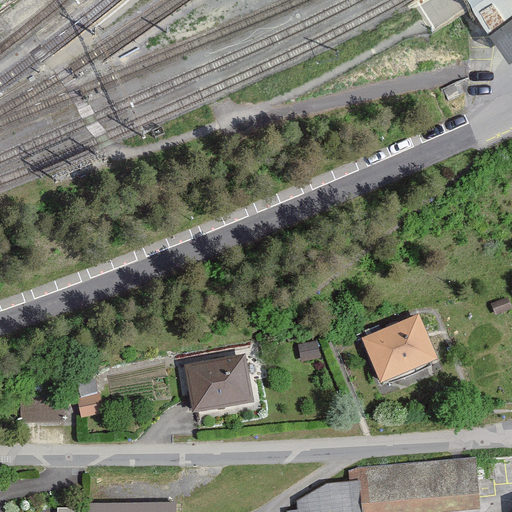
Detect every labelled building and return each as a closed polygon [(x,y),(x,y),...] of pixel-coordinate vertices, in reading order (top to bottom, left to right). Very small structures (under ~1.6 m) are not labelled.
[(436,22),(464,7),(460,0),(425,0),(424,1),(436,22)] [(511,0),(466,0),(470,5),(509,65),(511,63),(511,0)] [(365,338),(382,381),(436,359),(419,316),(365,338)] [(300,362),(321,358),(318,337),(297,341),(300,362)] [(185,367),(192,408),(252,399),(245,357),(185,367)] [(81,418),(105,412),(101,394),(77,400),(81,418)] [(64,397),(33,396),(32,422),(64,423),(64,397)] [(364,476),(366,511),(423,511),(480,508),(477,467),(364,476)] [(361,511),(360,481),(331,480),(298,497),(297,511),(361,511)] [(88,503),(88,511),(177,511),(177,503),(88,503)]
